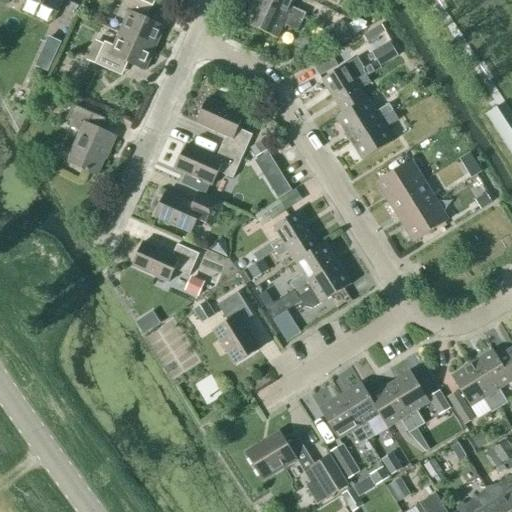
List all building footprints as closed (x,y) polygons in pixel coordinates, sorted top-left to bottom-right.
[(0,0),(0,3),(5,6),(8,0),(28,0),(57,13),(62,0),(0,0)] [(122,0),(115,17),(125,21),(118,36),(154,51),(164,28),(146,20),(152,6),(138,0),(122,0)] [(254,0),(254,1),(302,23),(305,15),(291,8),(294,0),(254,0)] [(298,32),(302,23),(254,1),(244,24),(277,39),(283,25),(298,32)] [(341,45),(366,29),(351,21),(334,33),(341,45)] [(380,26),(376,29),(380,35),(384,32),(380,26)] [(100,51),(94,65),(117,75),(123,62),(145,72),(154,51),(118,36),(113,47),(104,43),(103,45),(100,51)] [(48,38),(42,52),(54,58),(61,44),(48,38)] [(380,69),(398,58),(390,42),(370,53),(380,69)] [(92,47),(86,61),(94,65),(100,51),(92,47)] [(331,57),(313,68),(319,77),(336,67),(331,57)] [(332,98),(366,77),(362,71),(352,77),(345,66),(321,81),(332,98)] [(362,71),(366,77),(373,73),(369,66),(362,71)] [(343,116),(367,101),(360,90),(370,84),(366,77),(332,98),(343,115),(343,116)] [(220,148),(242,158),(252,136),(237,129),(243,116),(206,100),(196,124),(225,137),(220,148)] [(349,140),(393,113),(388,105),(374,113),(367,101),(343,116),(343,115),(336,119),(349,140)] [(109,152),(115,138),(99,131),(104,120),(74,107),(66,126),(80,133),(67,163),(96,176),(107,151),(109,152)] [(511,131),(502,112),(488,119),(511,164),(511,131)] [(393,113),(349,140),(362,161),(392,142),(384,129),(398,121),(393,113)] [(265,150),(260,142),(250,148),(255,156),(265,150)] [(242,158),(220,148),(215,159),(186,146),(175,170),(211,186),(217,173),(232,180),(242,158)] [(267,153),(254,160),(266,179),(278,171),(267,153)] [(376,183),(388,204),(423,182),(411,161),(376,183)] [(478,169),(467,175),(470,179),(480,173),(478,169)] [(400,223),(436,201),(423,182),(388,204),(400,223)] [(211,227),(221,204),(198,193),(192,206),(165,193),(154,217),(190,234),(196,221),(211,227)] [(486,195),(475,202),(480,210),(491,203),(486,195)] [(447,220),(436,201),(400,223),(413,243),(448,221),(447,220)] [(278,202),(264,211),(270,220),(284,211),(278,202)] [(274,252),(308,231),(297,213),(273,228),(280,239),(270,246),(274,252)] [(319,248),(318,248),(308,231),(274,252),(278,259),(288,253),(295,263),(319,248)] [(214,241),(209,252),(226,259),(224,241),(214,241)] [(172,256),(143,243),(132,267),(168,284),(174,271),(189,277),(198,255),(177,245),(172,256)] [(294,292),(338,264),(325,243),(318,248),(319,248),(295,263),(303,275),(289,284),(294,292)] [(257,251),(262,259),(274,252),(270,246),(268,244),(257,251)] [(260,261),(248,270),(254,280),(267,272),(260,261)] [(320,305),(351,285),(338,264),(294,292),(265,310),(272,320),(285,312),(300,302),(304,308),(311,310),(320,304),(320,305)] [(238,275),(244,286),(245,285),(251,281),(245,271),(238,275)] [(190,278),(184,292),(197,297),(203,284),(190,278)] [(236,365),(258,351),(241,324),(252,317),(237,293),(217,306),(228,323),(215,331),(236,365)] [(270,300),(266,293),(259,297),(263,303),(270,300)] [(206,302),(192,310),(201,324),(214,316),(206,302)] [(272,320),(276,326),(289,318),(285,312),(272,320)] [(154,318),(137,329),(142,337),(159,325),(154,318)] [(497,351),(510,342),(501,327),(487,335),(497,351)] [(511,349),(497,358),(496,359),(511,383),(511,382),(511,349)] [(496,359),(497,358),(493,352),(472,365),(499,409),(507,404),(499,390),(511,383),(496,359)] [(491,414),(499,409),(472,365),(451,377),(470,408),(483,400),(491,414)] [(398,401),(416,430),(424,425),(416,411),(429,403),(410,373),(389,385),(398,401)] [(360,384),(340,397),(367,441),(375,436),(366,423),(378,415),(379,415),(370,401),(368,398),(369,398),(360,384)] [(408,435),(416,430),(398,401),(389,385),(369,398),(368,398),(370,401),(379,415),(378,415),(387,429),(400,421),(408,435)] [(462,426),(474,419),(457,391),(445,399),(462,426)] [(438,417),(450,409),(439,392),(427,399),(438,417)] [(359,446),(367,441),(340,397),(319,410),(337,441),(350,433),(359,446)] [(287,446),(279,434),(246,455),(262,481),(296,460),(310,483),(305,486),(317,506),(349,486),(330,455),(314,465),(298,439),(287,446)] [(480,435),(471,441),(477,450),(486,445),(480,435)] [(429,451),(420,437),(414,441),(426,453),(429,451)] [(501,464),(511,457),(511,450),(506,441),(491,450),(501,464)] [(359,472),(343,444),(329,452),(346,479),(359,472)] [(392,454),(380,461),(390,476),(401,469),(392,454)] [(433,460),(422,467),(431,480),(441,473),(433,460)] [(382,470),(370,477),(375,486),(387,479),(382,470)] [(511,511),(511,476),(498,485),(485,488),(500,511),(511,511)] [(399,480),(389,486),(394,494),(404,488),(399,480)] [(500,511),(485,488),(477,498),(457,511),(500,511)] [(360,503),(357,500),(351,490),(342,496),(350,509),(360,503)] [(445,511),(435,495),(415,507),(417,511),(445,511)]
